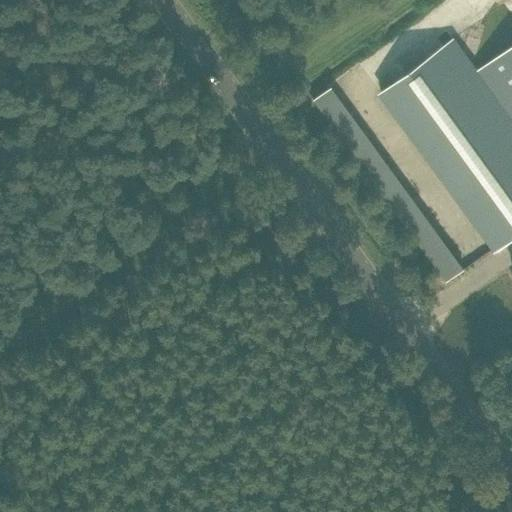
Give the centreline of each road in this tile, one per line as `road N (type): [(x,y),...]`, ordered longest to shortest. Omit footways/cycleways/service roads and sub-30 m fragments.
road 1 (secondary): [(511,473),(166,0)]
road 2 (unknown): [(393,311),(511,238)]
